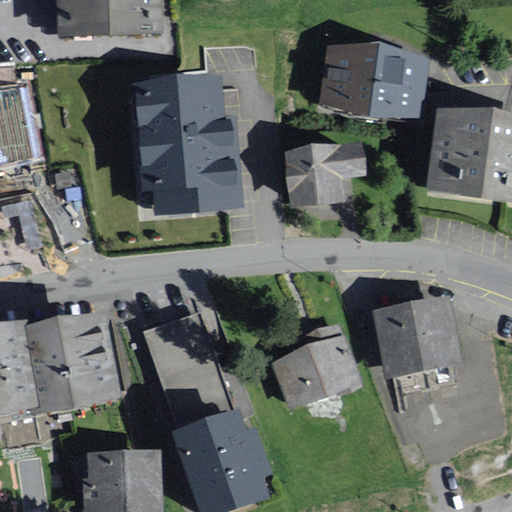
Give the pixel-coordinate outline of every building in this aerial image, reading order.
[(63,0),(65,43),(159,39),(156,0),(63,0)] [(426,69),(331,56),(324,109),(418,122),(426,69)] [(8,78),(0,79),(0,168),(38,162),(25,94),(12,96),(8,78)] [(221,133),(218,92),(137,98),(145,198),(159,197),(161,223),(239,216),(232,132),(221,133)] [(511,134),(440,126),(432,194),(511,203),(511,134)] [(360,157),(289,164),(294,213),(342,208),(339,186),(362,183),(360,157)] [(449,300),(378,313),(389,369),(459,356),(449,300)] [(0,325),(0,406),(38,399),(39,406),(117,391),(103,317),(27,331),(25,321),(0,325)] [(198,317),(148,335),(182,430),(232,412),(198,317)] [(316,346),(277,362),(295,406),(358,380),(336,326),(312,336),(316,346)] [(237,411),(232,412),(182,430),(176,432),(204,511),(213,511),(267,493),(237,411)] [(87,511),(161,509),(159,453),(91,455),(92,480),(86,481),(87,511)]
